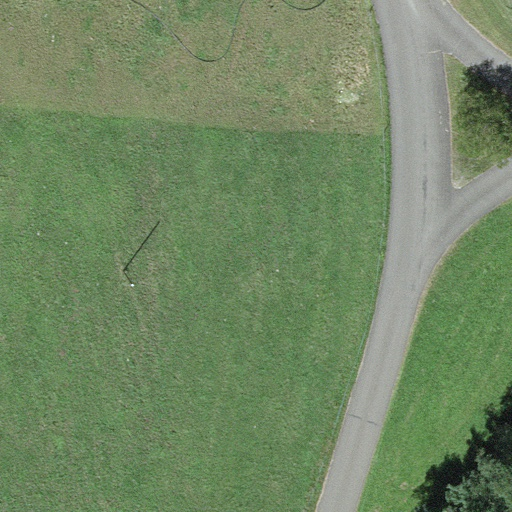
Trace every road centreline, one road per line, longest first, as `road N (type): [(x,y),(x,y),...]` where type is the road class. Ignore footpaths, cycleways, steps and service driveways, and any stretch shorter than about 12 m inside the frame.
road 1 (track): [(392,0),(411,206),(338,511)]
road 2 (track): [(511,173),(398,270)]
road 3 (track): [(511,78),(394,5)]
